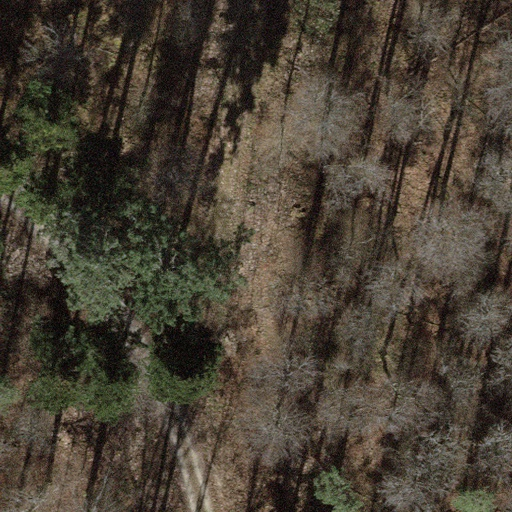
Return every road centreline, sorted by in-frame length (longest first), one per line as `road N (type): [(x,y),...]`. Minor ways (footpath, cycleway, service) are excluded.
road 1 (track): [(238,511),(216,332),(0,162)]
road 2 (track): [(290,0),(216,332)]
